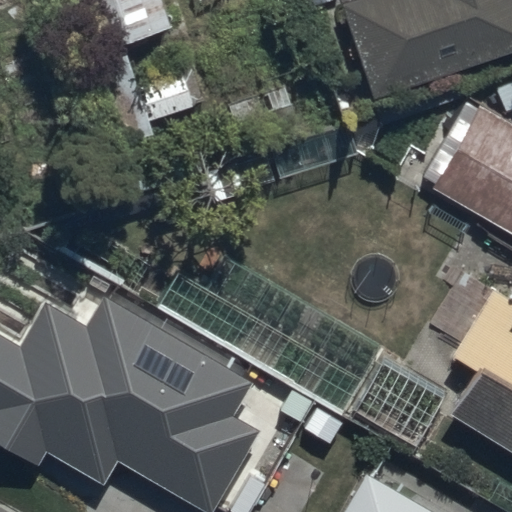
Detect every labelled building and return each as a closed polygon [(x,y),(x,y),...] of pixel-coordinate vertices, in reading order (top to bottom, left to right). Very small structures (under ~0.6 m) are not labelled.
[(149,0),(70,0),(89,59),(161,36),(149,0)] [(511,2),(511,0),(414,0),(347,24),(379,111),(511,63),(511,2)] [(286,83),(228,100),(238,135),(297,118),(286,83)] [(511,144),(483,128),(441,205),(511,244),(511,144)] [(0,347),(0,435),(109,498),(122,476),(186,511),(220,511),(278,413),(80,301),(41,370),(0,347)] [(511,339),(454,441),(511,473),(511,339)] [(445,511),(365,466),(339,511),(445,511)]
